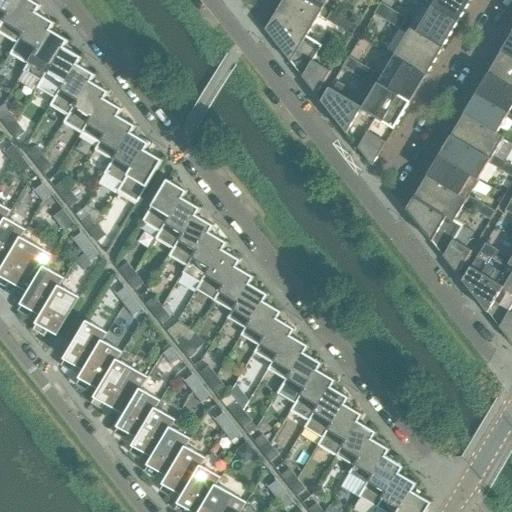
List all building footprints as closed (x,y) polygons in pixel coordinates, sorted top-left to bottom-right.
[(3,24),(17,0),(0,0),(0,22),(2,23),(3,24)] [(18,44),(36,12),(37,13),(42,5),(32,0),(17,0),(3,24),(2,23),(0,25),(0,32),(17,43),(18,44)] [(307,36),(323,10),(305,0),(284,0),(274,17),(306,37),(307,36)] [(328,0),(305,0),(323,10),(328,0)] [(471,0),(427,0),(427,1),(460,21),(471,0)] [(444,47),(460,21),(427,1),(411,28),(444,47)] [(393,17),(396,11),(381,2),(374,14),(385,20),(389,15),(393,17)] [(348,18),(333,9),(326,20),(337,27),(341,21),(345,23),(348,18)] [(400,29),(407,18),(396,11),(393,17),(389,15),(385,20),(400,29)] [(29,65),(50,30),(51,31),(56,23),(37,13),(36,12),(18,44),(17,43),(11,53),(28,64),(29,65)] [(313,61),(322,45),(307,36),(306,37),(274,17),(266,30),(317,95),(331,71),(313,61)] [(352,35),(359,24),(348,18),(345,23),(341,21),(337,27),(352,35)] [(428,74),(444,47),(411,28),(395,54),(428,74)] [(43,82),(64,47),(65,48),(69,40),(51,31),(50,30),(29,65),(28,64),(24,70),(41,81),(43,82)] [(511,34),(501,52),(511,58),(511,34)] [(56,99),(77,64),(79,65),(83,57),(65,48),(64,47),(43,82),(41,81),(38,88),(55,98),(56,99)] [(511,58),(501,52),(489,73),(511,86),(511,58)] [(412,101),(428,74),(395,54),(379,81),(412,101)] [(361,70),(364,65),(349,56),(342,67),(353,74),(357,68),(361,70)] [(70,116),(93,77),(79,65),(77,64),(56,99),(55,98),(51,105),(69,115),(70,116)] [(368,83),(375,71),(364,65),(361,70),(357,68),(353,74),(368,83)] [(511,86),(489,73),(476,94),(509,113),(508,115),(511,117),(511,86)] [(83,133),(104,98),(110,92),(93,77),(70,116),(69,115),(64,122),(83,133)] [(395,129),(412,101),(379,81),(363,107),(363,108),(378,117),(377,118),(395,129)] [(369,132),(377,118),(378,117),(363,108),(363,107),(330,87),(322,101),(373,165),(387,142),(369,132)] [(508,115),(509,113),(476,94),(464,114),(497,134),(508,115)] [(101,144),(118,116),(119,117),(123,109),(104,98),(83,133),(99,143),(101,144)] [(17,122),(26,108),(15,101),(9,112),(1,118),(9,129),(17,122)] [(492,159),(494,154),(504,138),(497,134),(464,114),(452,135),(492,159)] [(114,161),(131,133),(133,134),(137,126),(119,117),(118,116),(101,144),(99,143),(96,150),(113,160),(114,161)] [(25,132),(17,122),(9,129),(17,139),(25,132)] [(124,185),(144,150),(146,151),(150,143),(133,134),(131,133),(114,161),(113,160),(105,173),(122,184),(124,185)] [(492,159),(452,135),(440,155),(480,179),(489,163),(492,159)] [(22,156),(14,145),(5,152),(14,163),(22,156)] [(44,156),(36,146),(28,153),(36,163),(44,156)] [(138,202),(163,160),(146,151),(144,150),(124,185),(122,184),(118,191),(138,202)] [(494,154),(492,159),(489,163),(500,170),(503,165),(507,168),(509,163),(494,154)] [(470,196),(480,179),(440,155),(427,176),(467,200),(470,196)] [(31,167),(22,156),(14,163),(22,174),(31,167)] [(52,166),(44,156),(36,163),(44,173),(52,166)] [(511,176),(511,164),(509,163),(507,168),(503,165),(500,170),(511,176)] [(467,200),(427,176),(415,197),(448,217),(449,216),(456,220),(465,204),(467,200)] [(161,232),(183,197),(181,196),(185,189),(168,179),(143,221),(160,232),(161,232)] [(71,190),(63,180),(55,187),(63,198),(71,190)] [(53,195),(44,183),(35,190),(44,202),(53,195)] [(79,201),(71,190),(63,198),(71,207),(79,201)] [(470,196),(467,200),(465,204),(476,211),(478,206),(482,209),(485,205),(470,196)] [(175,250),(196,214),(195,213),(199,206),(183,197),(161,232),(160,232),(156,238),(174,249),(175,250)] [(455,240),(463,226),(464,225),(456,220),(449,216),(448,217),(415,197),(407,209),(458,274),(472,251),(455,240)] [(0,229),(7,218),(12,210),(0,203),(0,229)] [(496,211),(485,205),(482,209),(478,206),(476,211),(491,220),(496,211)] [(188,267),(210,231),(211,232),(215,225),(196,214),(175,250),(174,249),(170,256),(187,266),(188,267)] [(98,225),(90,215),(82,221),(90,232),(98,225)] [(0,264),(3,267),(22,237),(27,230),(7,218),(0,229),(0,264)] [(106,235),(98,225),(90,232),(98,242),(106,235)] [(202,284),(223,249),(224,249),(228,243),(211,232),(210,231),(188,267),(187,266),(183,273),(201,283),(202,284)] [(91,243),(82,232),(73,239),(82,250),(91,243)] [(45,266),(52,255),(22,237),(3,267),(0,272),(0,284),(6,288),(10,281),(29,292),(45,266)] [(99,254),(91,243),(82,250),(91,261),(99,254)] [(501,252),(486,243),(481,251),(492,258),(494,254),(498,256),(501,252)] [(216,302),(237,266),(238,266),(242,260),(224,249),(223,249),(202,284),(201,283),(197,290),(216,302)] [(511,258),(501,252),(498,256),(494,254),(492,258),(507,267),(509,263),(511,258)] [(136,272),(128,262),(119,269),(127,279),(136,272)] [(511,264),(509,263),(507,267),(497,282),(505,286),(504,287),(511,292),(511,264)] [(42,315),(60,286),(65,278),(45,266),(29,292),(18,311),(29,317),(34,310),(42,315)] [(233,312),(250,283),(251,283),(255,277),(238,266),(237,266),(216,302),(232,311),(233,312)] [(511,311),(510,311),(511,307),(511,292),(504,287),(505,286),(497,282),(472,267),(463,280),(511,342),(511,311)] [(144,283),(136,272),(127,279),(135,289),(144,283)] [(247,329),(264,300),(265,301),(269,294),(251,283),(250,283),(233,312),(232,311),(228,318),(245,328),(247,329)] [(58,335),(80,297),(60,286),(42,315),(33,330),(44,337),(49,330),(58,335)] [(134,298),(125,287),(117,294),(125,305),(134,298)] [(163,307),(155,297),(146,303),(154,314),(163,307)] [(143,309),(134,298),(125,305),(134,316),(143,309)] [(260,346),(277,317),(278,318),(283,312),(265,301),(264,300),(247,329),(245,328),(242,335),(259,346),(260,346)] [(169,315),(174,311),(170,306),(165,310),(163,307),(154,314),(162,324),(171,317),(169,315)] [(274,364),(291,335),(292,335),(296,329),(278,318),(277,317),(260,346),(259,346),(255,352),(272,363),(274,364)] [(85,370),(103,340),(108,333),(87,320),(65,358),(61,365),(72,372),(77,365),(85,370)] [(190,341),(182,331),(173,338),(181,348),(190,341)] [(287,381),(304,352),(306,353),(310,346),(292,335),(291,335),(274,364),(272,363),(268,370),(286,380),(287,381)] [(100,389),(119,359),(123,352),(103,340),(85,370),(76,384),(88,391),(92,384),(100,389)] [(198,351),(190,341),(181,348),(189,358),(198,351)] [(181,358),(172,346),(163,353),(172,365),(181,358)] [(297,404),(318,369),(319,370),(323,363),(306,353),(304,352),(287,381),(286,380),(278,393),(295,404),(297,404)] [(142,389),(148,377),(119,359),(100,389),(91,403),(103,410),(107,403),(125,414),(125,415),(142,389)] [(217,376),(209,366),(200,372),(209,383),(217,376)] [(310,422),(331,386),(332,387),(336,380),(319,370),(318,369),(297,404),(295,404),(291,410),(309,421),(310,422)] [(202,385),(194,374),(185,381),(194,392),(202,385)] [(225,386),(217,376),(209,383),(217,393),(225,386)] [(211,396),(202,385),(194,392),(202,403),(211,396)] [(324,439),(345,404),(349,397),(332,387),(331,386),(310,422),(309,421),(305,428),(322,438),(324,439)] [(138,437),(157,408),(161,400),(142,389),(125,415),(125,414),(114,433),(126,440),(130,433),(138,437)] [(244,410),(236,400),(227,406),(236,417),(244,410)] [(337,456),(358,420),(359,421),(363,414),(345,404),(324,439),(322,438),(318,445),(337,456)] [(153,457),(172,427),(176,419),(157,408),(138,437),(129,452),(141,459),(145,452),(153,457)] [(252,420),(244,410),(236,417),(243,427),(252,420)] [(232,423),(224,412),(215,419),(224,430),(232,423)] [(355,467),(372,438),(373,439),(377,432),(359,421),(358,420),(337,456),(354,466),(355,467)] [(241,434),(232,423),(224,430),(232,441),(241,434)] [(168,476),(187,446),(191,439),(172,427),(153,457),(144,471),(156,478),(160,471),(168,476)] [(271,444),(263,434),(254,441),(263,451),(271,444)] [(368,484),(386,455),(387,456),(391,449),(373,439),(372,438),(355,467),(354,466),(350,473),(367,483),(368,484)] [(279,455),(271,444),(263,451),(271,461),(279,455)] [(183,495),(202,465),(207,458),(187,446),(168,476),(159,490),(171,497),(175,490),(183,495)] [(378,508),(399,472),(400,473),(404,466),(387,456),(386,455),(368,484),(367,483),(359,497),(377,507),(378,508)] [(194,511),(199,511),(217,484),(222,477),(202,465),(183,495),(175,509),(178,511),(188,511),(190,509),(194,511)] [(298,479),(290,468),(281,475),(289,485),(298,479)] [(399,511),(412,490),(414,490),(418,483),(400,473),(399,472),(378,508),(377,507),(374,511),(399,511)] [(306,489),(298,479),(289,485),(298,496),(306,489)] [(286,491),(277,480),(268,487),(277,498),(286,491)] [(241,511),(247,502),(217,484),(199,511),(241,511)] [(427,511),(433,502),(432,500),(432,501),(414,490),(412,490),(399,511),(427,511)] [(295,502),(286,491),(277,498),(286,509),(295,502)] [(324,511),(317,503),(309,510),(310,511),(324,511)]
